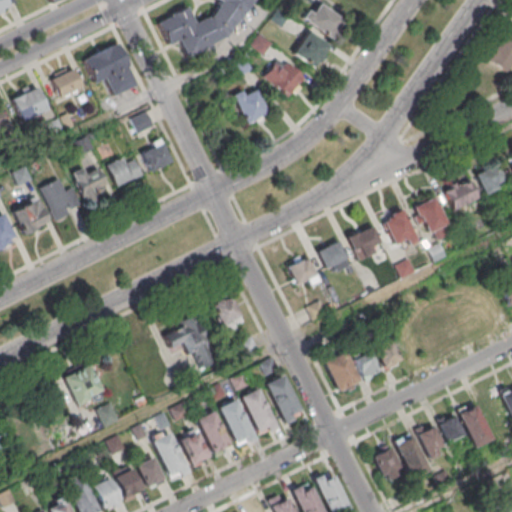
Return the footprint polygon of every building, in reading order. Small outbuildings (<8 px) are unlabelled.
[(0,0),(0,10),(15,4),(13,0),(0,0)] [(155,21),(166,45),(177,40),(184,56),(228,36),(251,0),(219,0),(211,15),(193,22),(186,7),(155,21)] [(340,19),(315,1),(302,19),(327,37),(340,19)] [(511,23),(488,60),(506,72),(511,62),(511,23)] [(290,53),(312,68),(328,45),(306,30),(290,53)] [(110,96),(135,85),(118,42),(80,58),(91,83),(102,78),(110,96)] [(302,79),(278,56),(261,75),(285,98),(302,79)] [(57,97),(81,85),(71,67),(48,78),(57,97)] [(46,109),(34,85),(9,97),(21,121),(46,109)] [(245,126),(267,114),(253,86),(231,97),(245,126)] [(129,118),(136,133),(153,125),(145,110),(129,118)] [(138,151),(148,172),(169,161),(159,140),(138,151)] [(124,160),(123,157),(104,163),(112,186),(140,176),(134,157),(124,160)] [(483,194),(505,183),(496,163),(473,174),(483,194)] [(104,192),(96,165),(72,172),(79,199),(104,192)] [(12,175),(19,184),(28,177),(22,168),(12,175)] [(37,187),(52,219),(75,209),(61,177),(37,187)] [(477,198),(467,178),(442,190),(452,210),(477,198)] [(412,206),(428,240),(448,230),(432,196),(412,206)] [(22,234),(47,222),(35,198),(11,210),(22,234)] [(393,249),(414,239),(400,208),(379,218),(393,249)] [(0,246),(13,241),(0,210),(0,209),(0,246)] [(356,259),(380,249),(370,225),(345,236),(356,259)] [(347,263),(336,240),(315,250),(326,273),(347,263)] [(317,280),(304,256),(285,267),(294,284),(304,279),(307,285),(317,280)] [(511,303),(511,281),(497,287),(504,306),(511,303)] [(242,323),(229,295),(210,304),(223,333),(242,323)] [(413,324),(426,350),(462,333),(449,307),(413,324)] [(160,332),(171,357),(204,342),(193,317),(160,332)] [(400,357),(388,337),(370,347),(381,367),(400,357)] [(377,370),(365,346),(349,354),(361,378),(377,370)] [(322,363),(336,391),(356,381),(343,353),(322,363)] [(60,377),(74,407),(102,394),(88,364),(60,377)] [(280,374),(262,383),(282,423),(291,418),(288,413),(297,408),(280,374)] [(511,385),(497,394),(511,420),(511,385)] [(237,396),(255,387),(275,427),(266,432),(263,426),(254,430),(237,396)] [(479,399),(484,419),(502,415),(497,395),(479,399)] [(215,407),(232,398),(252,438),(244,442),(241,437),(232,441),(215,407)] [(102,426),(116,419),(108,402),(94,409),(102,426)] [(471,448),(489,441),(474,404),(456,412),(471,448)] [(193,419),(211,454),(228,446),(211,410),(193,419)] [(436,421),(443,442),(460,436),(453,415),(436,421)] [(414,434),(427,459),(444,450),(431,425),(414,434)] [(208,459),(194,431),(176,440),(190,468),(208,459)] [(148,441),(166,432),(186,472),(177,476),(174,470),(165,475),(148,441)] [(409,477),(426,469),(408,434),(391,442),(409,477)] [(400,470),(386,445),(368,454),(381,480),(400,470)] [(133,464),(150,456),(159,475),(142,483),(133,464)] [(111,476),(128,468),(138,487),(121,496),(111,476)] [(334,511),(345,507),(329,470),(311,478),(325,511),(334,511)] [(76,511),(62,484),(79,475),(97,511),(76,511)] [(101,511),(119,503),(106,476),(89,485),(101,511)] [(321,511),(306,481),(288,490),(299,511),(321,511)] [(0,491),(7,488),(13,500),(0,507),(0,491)] [(291,511),(285,492),(267,498),(271,511),(291,511)] [(511,511),(511,495),(499,501),(503,511),(511,511)] [(47,511),(69,511),(61,496),(44,504),(47,511)]
